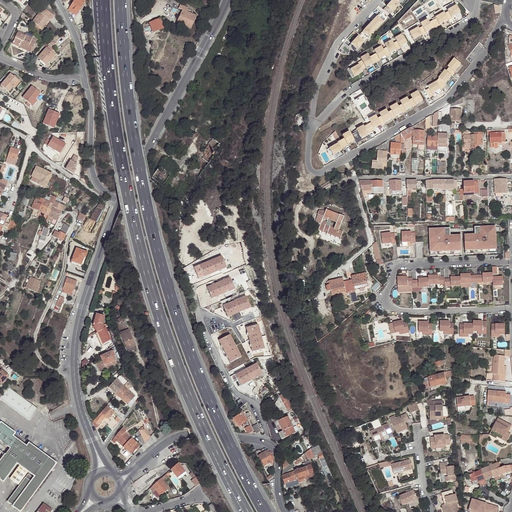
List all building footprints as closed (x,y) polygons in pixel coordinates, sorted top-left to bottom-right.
[(74,0),(70,7),(78,12),(84,3),(79,0),(74,0)] [(396,0),(392,0),(384,9),(390,14),(400,3),(396,0)] [(192,26),(197,16),(187,12),(188,8),(180,5),(179,8),(182,10),(178,19),(192,26)] [(417,27),(409,32),(413,39),(421,34),(422,36),(425,33),(425,32),(432,28),(432,29),(440,25),(440,24),(448,19),(449,20),(453,18),(452,17),(461,12),(457,5),(448,10),(448,11),(445,13),(444,12),(435,17),(436,18),(429,23),(427,19),(420,23),(422,27),(418,29),(417,27)] [(54,16),(43,7),(32,21),(43,29),(54,16)] [(78,12),(70,7),(68,10),(76,15),(78,12)] [(377,16),(364,32),(370,37),(383,22),(377,16)] [(160,19),(150,23),(153,32),(163,29),(160,19)] [(177,22),(191,29),(192,26),(178,19),(177,22)] [(12,44),(18,47),(19,45),(27,48),(26,50),(30,52),(35,42),(31,40),(32,38),(18,32),(12,44)] [(359,64),(350,69),(355,76),(363,71),(362,69),(366,67),(366,66),(373,63),(373,64),(376,62),(380,59),(380,58),(387,54),(387,55),(391,54),(390,53),(397,49),(397,50),(401,48),(400,46),(407,43),(402,34),(395,38),(397,41),(394,43),(392,40),(385,44),(386,47),(383,49),(382,46),(374,50),(376,53),(370,57),(367,54),(360,58),(362,60),(358,63),(359,64)] [(359,37),(350,47),(356,53),(365,42),(359,37)] [(48,46),(38,58),(46,65),(54,55),(51,52),(53,50),(48,46)] [(430,90),(427,92),(431,99),(434,97),(433,95),(442,90),(443,91),(447,85),(446,84),(452,76),(453,77),(456,73),(455,72),(461,64),(455,59),(448,67),(450,68),(447,72),(446,71),(440,79),(440,80),(438,83),(429,88),(430,90)] [(13,86),(18,80),(11,73),(1,85),(9,91),(13,86)] [(29,107),(30,105),(35,99),(40,93),(32,86),(22,98),(27,102),(25,104),(29,107)] [(364,125),(357,129),(358,132),(362,138),(369,134),(368,133),(375,130),(375,128),(382,124),(383,125),(386,123),(385,122),(392,118),(393,119),(396,117),(396,116),(403,112),(403,113),(407,111),(406,110),(413,106),(414,107),(417,105),(417,104),(424,99),(419,91),(412,96),(414,99),(410,101),(408,98),(401,102),(403,105),(400,107),(398,104),(391,108),(393,111),(389,113),(387,110),(380,114),(382,117),(379,119),(377,115),(369,120),(371,123),(365,127),(364,125)] [(463,97),(452,104),(452,107),(463,103),(463,97)] [(60,114),(49,109),(43,124),(53,128),(60,114)] [(461,110),(451,109),(451,113),(451,118),(451,122),(461,122),(461,110)] [(209,110),(206,114),(216,121),(219,117),(209,110)] [(205,114),(196,126),(208,135),(217,122),(216,121),(206,114),(205,114)] [(18,129),(21,125),(14,121),(11,126),(17,129),(18,129)] [(181,182),(160,166),(152,177),(182,200),(222,145),(208,135),(196,126),(192,123),(170,152),(180,158),(192,141),(204,150),(181,182)] [(412,126),(401,133),(401,138),(403,137),(410,133),(412,132),(412,126)] [(413,131),(413,142),(424,142),(424,131),(413,131)] [(351,135),(349,132),(342,136),(344,139),(340,142),(337,143),(338,144),(329,149),(333,156),(343,150),(342,149),(348,146),(347,145),(354,141),(351,135)] [(475,135),(471,135),(472,145),(479,145),(483,144),(482,132),(475,133),(475,135)] [(401,133),(391,139),(391,141),(392,140),(393,141),(396,140),(397,141),(401,140),(401,138),(401,133)] [(501,133),(490,134),(490,143),(498,143),(501,143),(501,137),(501,133)] [(435,134),(435,137),(428,137),(427,150),(437,151),(437,148),(438,134),(435,134)] [(448,134),(438,134),(437,148),(448,148),(448,134)] [(51,140),(48,138),(44,144),(60,153),(66,144),(53,137),(51,140)] [(400,155),(401,144),(391,143),(390,154),(398,155),(400,155)] [(20,151),(11,148),(8,156),(14,158),(14,159),(16,160),(20,151)] [(386,164),(387,151),(377,151),(377,154),(377,157),(377,161),(372,161),(371,168),(381,168),(382,169),(383,166),(383,163),(386,164)] [(52,174),(36,167),(32,175),(40,179),(38,184),(45,187),(52,174)] [(40,179),(32,175),(30,180),(38,184),(40,179)] [(438,182),(438,180),(428,181),(426,181),(426,184),(426,188),(426,189),(438,189),(438,190),(445,190),(445,189),(445,182),(438,182)] [(454,180),(444,180),(445,181),(445,182),(445,189),(445,190),(454,190),(454,180)] [(505,180),(494,180),(495,194),(500,193),(505,193),(506,193),(505,180)] [(362,191),(370,191),(371,191),(371,188),(371,181),(359,181),(362,191)] [(401,181),(389,181),(390,191),(401,191),(401,182),(401,181)] [(416,181),(406,181),(407,191),(410,191),(411,190),(416,190),(417,190),(416,181)] [(473,193),(473,182),(463,182),(463,193),(473,193)] [(56,198),(52,196),(51,198),(49,202),(54,204),(52,207),(61,211),(64,206),(60,204),(55,201),(56,199),(57,199),(58,198),(56,198)] [(37,200),(35,199),(33,205),(34,205),(33,208),(35,209),(38,204),(41,206),(44,199),(38,197),(37,200)] [(44,199),(41,206),(38,204),(35,209),(32,216),(33,216),(36,217),(39,211),(48,215),(51,210),(52,207),(54,204),(49,202),(44,199)] [(95,207),(88,222),(85,227),(84,229),(90,233),(102,211),(101,210),(103,207),(102,206),(103,205),(99,202),(96,207),(95,207)] [(61,211),(52,207),(51,210),(60,215),(61,211)] [(340,238),(342,232),(334,228),(336,222),(341,224),(344,216),(326,209),(323,217),(319,215),(315,224),(320,226),(318,229),(340,238)] [(60,215),(51,210),(48,215),(46,220),(48,221),(49,220),(51,221),(53,218),(57,220),(60,215)] [(82,221),(85,216),(80,213),(77,219),(82,221)] [(13,227),(15,227),(18,228),(18,227),(20,222),(17,221),(11,219),(7,228),(7,229),(11,230),(12,230),(13,227)] [(62,241),(66,234),(69,227),(64,224),(59,233),(55,231),(51,240),(54,241),(56,238),(62,241)] [(40,235),(39,239),(44,241),(49,229),(48,229),(48,227),(44,226),(42,232),(40,235)] [(493,228),(483,228),(483,230),(475,231),(475,236),(465,236),(465,252),(497,251),(496,235),(494,235),(493,228)] [(442,230),(432,230),(432,237),(430,238),(430,253),(462,252),(461,236),(451,237),(450,232),(442,232),(442,230)] [(411,233),(401,233),(402,243),(411,243),(411,244),(415,244),(415,234),(411,234),(411,233)] [(390,234),(381,235),(382,245),(392,244),(392,245),(396,245),(394,234),(391,235),(390,234)] [(87,252),(76,248),(71,261),(81,265),(84,257),(85,257),(87,252)] [(16,253),(8,251),(6,259),(14,261),(16,253)] [(227,268),(221,256),(198,266),(203,279),(227,268)] [(351,276),(353,281),(355,289),(368,286),(365,273),(351,276)] [(460,276),(460,278),(460,285),(476,284),(476,277),(470,277),(470,275),(466,276),(460,276)] [(476,284),(492,284),(492,279),(492,276),(492,275),(486,275),(482,275),(482,276),(476,277),(476,284)] [(68,291),(67,293),(71,295),(76,281),(64,276),(59,288),(63,289),(68,291)] [(403,278),(397,278),(397,287),(412,286),(412,289),(428,288),(428,286),(444,285),(444,280),(444,278),(438,278),(438,276),(434,277),(428,277),(428,279),(421,280),(418,280),(418,281),(412,281),(412,279),(407,279),(407,278),(403,278)] [(25,288),(35,292),(38,287),(40,281),(30,277),(25,288)] [(235,290),(230,278),(206,288),(211,300),(235,290)] [(346,291),(344,283),(343,278),(329,281),(332,295),(346,291)] [(444,285),(444,288),(460,287),(460,285),(460,278),(454,278),(450,278),(450,279),(450,280),(444,280),(444,285)] [(496,279),(492,279),(492,284),(492,286),(493,288),(503,287),(502,279),(496,279)] [(55,306),(60,308),(64,298),(60,297),(55,306)] [(251,309),(246,297),(222,307),(227,319),(251,309)] [(110,340),(104,328),(102,323),(104,316),(96,314),(93,325),(96,333),(102,345),(107,342),(110,340)] [(402,321),(392,324),(393,329),(395,334),(398,333),(404,332),(404,334),(408,333),(406,322),(402,323),(402,321)] [(449,323),(439,322),(439,333),(443,333),(449,333),(449,336),(453,335),(453,325),(449,325),(449,323)] [(459,325),(459,335),(468,336),(472,336),(472,335),(472,333),(477,333),(486,333),(486,323),(472,322),(472,325),(459,325)] [(427,323),(418,323),(418,333),(422,333),(427,333),(427,336),(431,336),(431,325),(427,325),(427,323)] [(259,325),(245,328),(251,353),(264,350),(259,325)] [(504,326),(491,326),(490,336),(500,336),(504,337),(504,326)] [(119,333),(126,349),(134,345),(127,329),(119,333)] [(102,345),(96,333),(93,334),(99,346),(102,345)] [(230,335),(217,342),(229,364),(241,357),(230,335)] [(111,353),(99,359),(101,362),(104,367),(115,362),(111,353)] [(503,374),(504,366),(505,356),(494,355),(492,374),(494,374),(493,380),(505,381),(506,375),(503,374)] [(117,366),(115,362),(104,367),(101,362),(96,364),(99,372),(110,367),(110,369),(117,366)] [(256,364),(234,376),(240,387),(263,375),(256,364)] [(0,383),(1,385),(8,376),(0,369),(0,383)] [(444,373),(434,375),(437,387),(446,385),(446,384),(445,378),(444,373)] [(428,377),(428,378),(428,379),(429,382),(430,388),(437,387),(434,375),(430,377),(428,377)] [(108,388),(129,407),(134,401),(131,399),(134,396),(127,390),(131,386),(127,383),(123,387),(115,380),(108,388)] [(277,381),(273,383),(278,392),(282,390),(280,388),(277,381)] [(265,386),(257,393),(259,395),(261,393),(267,388),(265,386)] [(9,387),(0,398),(0,399),(23,417),(32,405),(9,387)] [(267,388),(261,393),(264,396),(270,391),(267,388)] [(487,402),(499,403),(499,398),(510,397),(510,395),(506,395),(506,392),(488,390),(487,402)] [(291,407),(284,394),(281,396),(287,408),(291,407)] [(474,396),(464,397),(464,411),(466,411),(465,407),(475,405),(474,396)] [(430,417),(443,416),(442,400),(433,400),(434,405),(429,405),(430,417)] [(416,402),(413,404),(408,406),(411,413),(419,409),(416,402)] [(108,419),(113,413),(108,408),(107,406),(101,413),(105,417),(108,419)] [(100,422),(105,417),(101,413),(93,421),(97,426),(100,422)] [(239,415),(235,417),(233,419),(238,426),(246,421),(241,413),(239,415)] [(394,415),(390,417),(397,433),(408,428),(405,421),(409,419),(406,413),(396,418),(394,415)] [(277,422),(282,432),(292,427),(287,417),(277,422)] [(272,420),(278,433),(282,432),(277,422),(276,418),(272,420)] [(489,435),(492,436),(498,436),(499,419),(498,419),(489,435)] [(498,436),(492,436),(496,438),(497,437),(502,439),(503,438),(507,440),(510,434),(506,432),(508,429),(509,430),(511,426),(499,419),(498,436)] [(20,511),(56,463),(29,442),(26,446),(13,436),(15,432),(1,422),(0,423),(0,450),(4,454),(0,459),(0,479),(3,482),(17,463),(19,465),(10,478),(18,484),(28,471),(34,476),(33,479),(31,477),(29,480),(25,477),(10,497),(9,495),(5,492),(3,494),(9,498),(7,502),(12,506),(20,511)] [(255,433),(260,431),(256,425),(250,427),(252,433),(255,433)] [(393,435),(388,425),(375,431),(374,428),(369,430),(375,443),(393,435)] [(144,443),(150,437),(144,427),(138,431),(141,437),(144,443)] [(282,432),(285,438),(295,434),(292,427),(282,432)] [(119,437),(124,433),(125,431),(122,428),(111,441),(114,443),(116,441),(119,437)] [(116,441),(123,447),(130,439),(124,433),(119,437),(116,441)] [(431,445),(446,444),(450,443),(448,434),(435,435),(435,436),(430,437),(431,445)] [(130,439),(123,447),(126,450),(129,453),(136,444),(130,439)] [(138,446),(136,444),(129,453),(131,454),(135,449),(138,446)] [(322,453),(319,446),(314,448),(316,451),(317,455),(322,453)] [(311,449),(311,448),(305,452),(309,460),(315,458),(315,456),(313,452),(311,449)] [(270,456),(269,453),(267,450),(258,455),(264,465),(273,460),(272,459),(270,456)] [(287,452),(283,454),(282,470),(292,462),(293,461),(287,452)] [(323,453),(322,453),(317,455),(318,455),(322,467),(328,465),(323,453)] [(301,455),(293,461),(292,462),(294,465),(303,459),(301,455)] [(410,459),(391,464),(393,473),(412,469),(410,459)] [(178,462),(171,469),(177,477),(185,471),(178,462)] [(292,462),(282,470),(282,476),(295,466),(294,465),(292,462)] [(448,476),(448,481),(455,480),(454,466),(448,466),(448,462),(440,463),(441,474),(447,473),(448,476)] [(480,471),(482,474),(497,469),(496,464),(480,471)] [(300,469),(294,471),(298,479),(299,483),(300,483),(306,481),(306,480),(305,477),(309,475),(306,467),(300,469)] [(482,474),(485,480),(493,476),(500,473),(497,469),(482,474)] [(185,471),(177,477),(179,479),(187,473),(185,471)] [(288,473),(282,476),(284,480),(285,484),(286,484),(295,480),(296,480),(298,479),(294,471),(292,472),(290,473),(288,473)] [(476,480),(477,483),(485,480),(482,474),(480,471),(474,473),(473,474),(468,476),(472,482),(476,480)] [(161,478),(153,485),(156,490),(160,495),(168,488),(163,480),(161,478)] [(413,489),(398,496),(402,505),(417,498),(413,489)] [(444,504),(446,511),(456,511),(458,511),(456,501),(457,501),(455,494),(453,494),(452,490),(441,493),(442,498),(445,497),(447,504),(444,504)] [(483,511),(486,503),(472,499),(468,511),(470,511),(483,511)] [(496,511),(498,507),(486,503),(483,511),(496,511)]
